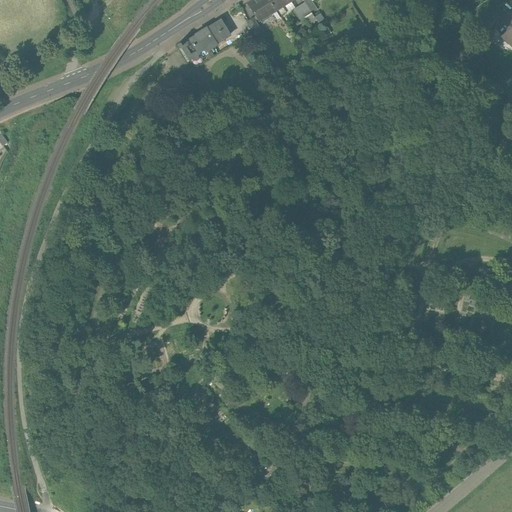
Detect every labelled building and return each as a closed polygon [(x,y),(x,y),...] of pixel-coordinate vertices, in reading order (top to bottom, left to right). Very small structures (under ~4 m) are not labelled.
[(267,0),(248,0),(245,2),(256,20),(273,9),(267,0)] [(267,0),(273,9),(277,16),(278,15),(284,11),(281,6),(280,5),(287,0),(267,0)] [(315,8),(310,0),(301,0),(310,12),(315,8)] [(258,27),(252,17),(247,20),(256,41),(263,36),(257,28),(258,27)] [(218,19),(205,27),(204,26),(201,28),(212,45),(215,43),(214,42),(228,34),(218,19)] [(499,26),(491,34),(505,47),(511,39),(511,38),(507,33),(499,26)] [(212,45),(201,28),(196,31),(207,48),(212,45)] [(194,34),(179,43),(178,42),(175,43),(177,47),(179,45),(188,59),(198,53),(197,51),(202,47),(204,50),(207,48),(196,31),(193,33),(194,34)] [(236,495),(226,502),(230,507),(239,501),(236,495)]
